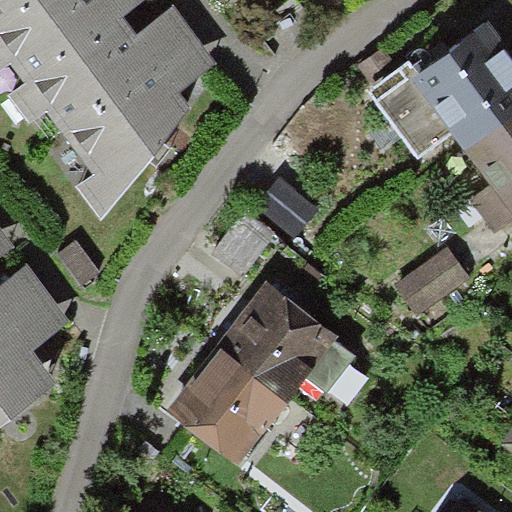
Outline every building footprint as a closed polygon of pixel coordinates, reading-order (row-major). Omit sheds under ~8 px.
[(104,223),(189,112),(176,95),(214,64),(175,12),(140,40),(126,22),(152,0),(0,0),(0,37),(1,39),(0,39),(0,66),(11,58),(34,87),(17,99),(32,118),(46,107),(98,175),(78,190),(104,223)] [(511,218),(511,54),(490,24),(445,58),(417,80),(410,68),(373,96),(420,158),(455,132),(495,187),(472,203),(494,232),(511,218)] [(387,50),(359,69),(367,81),(396,62),(387,50)] [(281,179),(256,207),(295,240),(320,212),(281,179)] [(212,253),(245,278),(276,236),(243,212),(212,253)] [(0,423),(48,387),(23,355),(67,323),(28,271),(0,291),(0,260),(15,249),(0,229),(0,423)] [(74,245),(58,257),(81,287),(97,275),(74,245)] [(447,248),(394,285),(417,317),(470,280),(447,248)] [(238,471),(307,382),(328,398),(357,360),(341,347),(346,340),(268,281),(216,348),(223,353),(203,379),(197,375),(181,397),(166,416),(238,471)] [(511,457),(511,438),(503,450),(511,457)]
